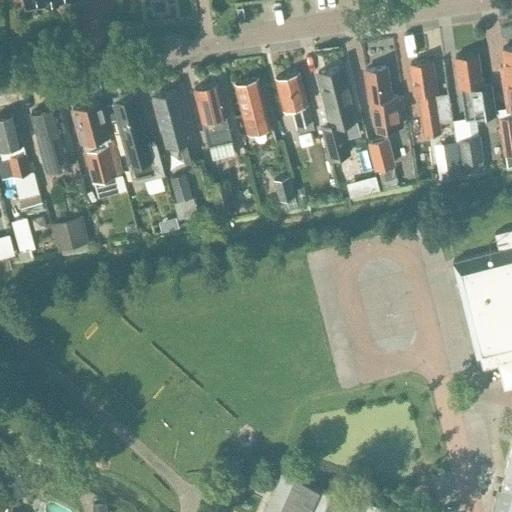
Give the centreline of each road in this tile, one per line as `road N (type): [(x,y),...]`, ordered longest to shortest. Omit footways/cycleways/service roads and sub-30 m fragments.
road 1 (residential): [(0,79),(504,0)]
road 2 (unclassified): [(471,511),(433,352)]
